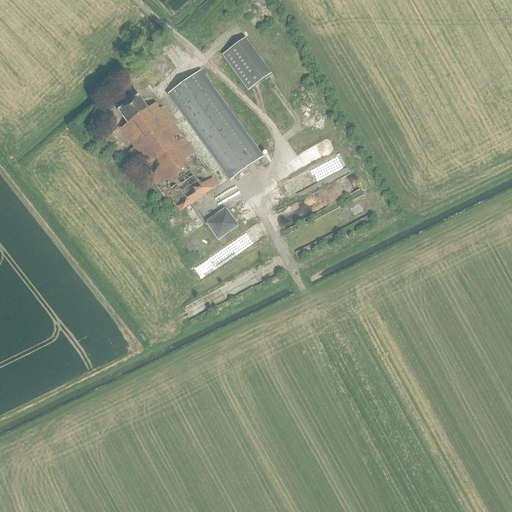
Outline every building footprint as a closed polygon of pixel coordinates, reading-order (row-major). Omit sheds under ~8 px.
[(237,46),(223,56),(248,91),(262,81),(237,46)] [(229,182),(264,157),(202,69),(166,94),(229,182)] [(177,215),(218,186),(217,184),(222,180),(216,172),(211,175),(162,107),(159,109),(156,104),(148,110),(139,97),(118,112),(128,124),(120,129),(134,148),(128,153),(135,164),(138,161),(177,215)] [(342,156),(292,176),(298,192),(313,186),(312,184),(322,180),(321,177),(338,170),(342,179),(350,175),(342,156)] [(206,220),(218,240),(240,227),(228,207),(206,220)]
